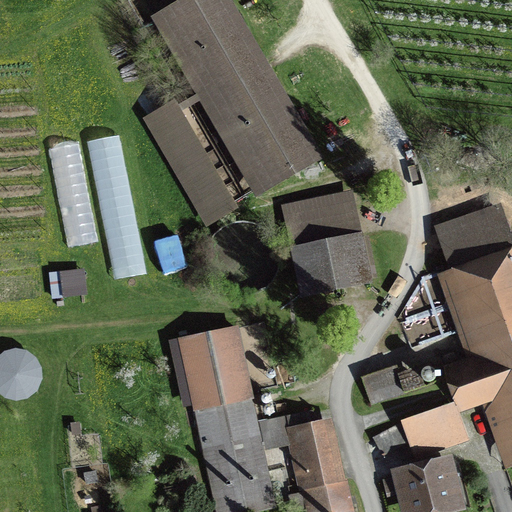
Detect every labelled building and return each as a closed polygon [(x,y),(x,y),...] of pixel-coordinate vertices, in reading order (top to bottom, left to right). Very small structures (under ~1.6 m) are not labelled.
[(318,154),(226,0),(176,0),(146,18),(250,194),(318,154)] [(228,206),(168,102),(138,119),(198,223),(228,206)] [(116,272),(147,266),(119,126),(88,133),(116,272)] [(371,279),(350,188),(281,204),(302,295),(371,279)] [(488,364),(446,379),(456,408),(496,393),(511,436),(511,241),(500,208),(439,230),(488,364)] [(155,232),(160,263),(185,259),(180,227),(155,232)] [(50,265),(52,291),(87,290),(86,263),(50,265)] [(235,325),(178,337),(216,511),(260,511),(275,509),(263,452),(256,422),(235,325)] [(0,345),(0,392),(41,388),(36,341),(0,345)] [(307,511),(354,511),(326,404),(256,422),(263,452),(290,446),(307,511)] [(416,457),(458,441),(444,406),(402,422),(416,457)] [(442,454),(382,468),(392,511),(431,511),(454,507),(442,454)]
